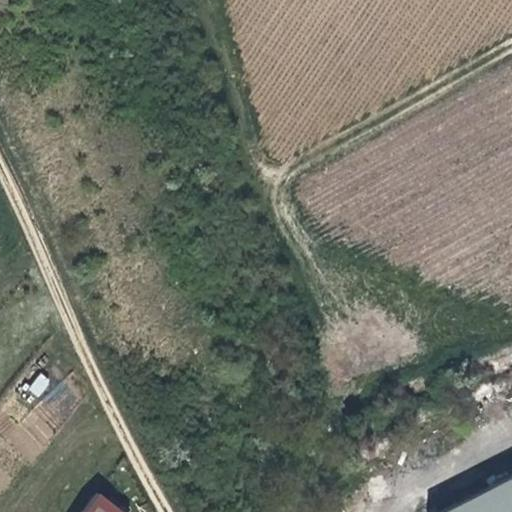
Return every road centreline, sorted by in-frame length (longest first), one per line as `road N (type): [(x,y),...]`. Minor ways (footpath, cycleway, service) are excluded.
road 1 (track): [(511,41),(261,164),(235,118),(196,0)]
road 2 (track): [(169,511),(0,157)]
